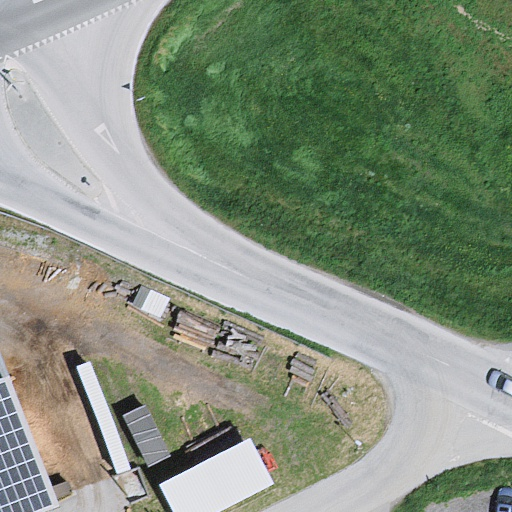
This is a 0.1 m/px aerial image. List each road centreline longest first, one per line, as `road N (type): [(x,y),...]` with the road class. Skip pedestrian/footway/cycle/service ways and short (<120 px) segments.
road 1 (tertiary): [(0,40),(56,160),(155,238),(511,392)]
road 2 (unclassified): [(511,414),(312,511)]
